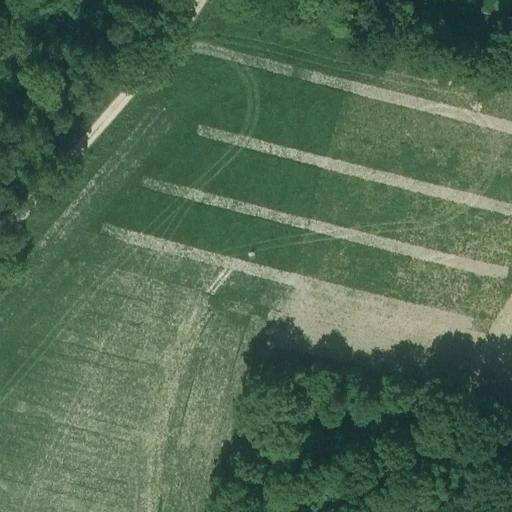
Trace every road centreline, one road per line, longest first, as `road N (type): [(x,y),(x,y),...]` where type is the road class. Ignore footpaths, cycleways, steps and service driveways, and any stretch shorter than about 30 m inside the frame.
road 1 (track): [(0,239),(142,73)]
road 2 (track): [(142,73),(91,56),(0,43)]
